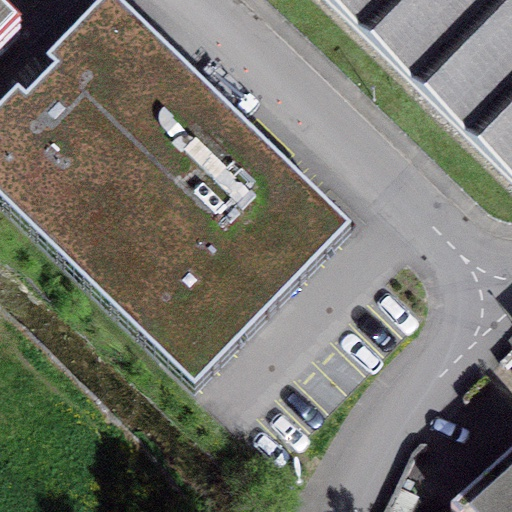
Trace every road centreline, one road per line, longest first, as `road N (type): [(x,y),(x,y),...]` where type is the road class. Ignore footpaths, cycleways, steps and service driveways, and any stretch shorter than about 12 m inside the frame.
road 1 (residential): [(490,288),(167,0)]
road 2 (residential): [(353,511),(490,288)]
